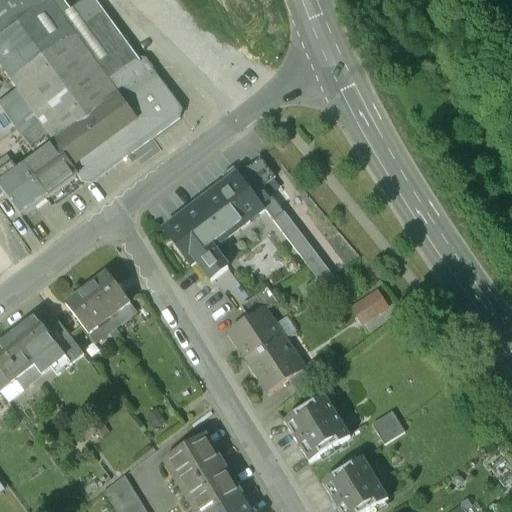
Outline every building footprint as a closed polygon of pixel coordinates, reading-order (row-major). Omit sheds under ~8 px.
[(133,64),(88,0),(62,18),(51,1),(52,0),(2,0),(0,2),(0,68),(16,91),(0,103),(0,107),(35,157),(54,144),(77,176),(81,182),(89,184),(180,119),(182,113),(145,60),(139,60),(133,64)] [(0,183),(0,191),(4,196),(20,219),(77,176),(54,144),(35,157),(0,183)] [(256,163),(235,178),(262,214),(266,211),(317,279),(324,288),(331,282),(260,189),(270,181),(256,163)] [(262,214),(235,178),(164,232),(191,267),(196,263),(211,283),(228,270),(214,251),(262,214)] [(130,303),(106,273),(85,289),(108,318),(119,309),(120,311),(130,303)] [(309,299),(324,288),(317,279),(302,290),(309,299)] [(108,318),(85,289),(64,305),(87,335),(97,328),(96,327),(108,318)] [(353,306),(364,326),(393,310),(382,290),(353,306)] [(247,321),(262,311),(263,313),(276,305),(267,291),(240,309),(247,321)] [(108,318),(115,328),(136,312),(130,303),(120,311),(119,309),(108,318)] [(69,337),(48,308),(34,318),(56,347),(69,337)] [(247,321),(227,334),(229,337),(232,335),(240,348),(237,349),(248,366),(282,343),(263,313),(262,311),(247,321)] [(56,347),(34,318),(11,336),(33,366),(40,375),(41,375),(64,358),(56,347)] [(97,328),(87,335),(94,344),(115,328),(108,318),(96,327),(97,328)] [(33,366),(11,336),(0,344),(0,373),(9,385),(15,380),(33,366)] [(56,347),(64,358),(70,366),(83,356),(69,337),(56,347)] [(282,343),(248,366),(249,367),(252,365),(260,378),(257,380),(267,395),(287,382),(302,372),(300,370),(282,343)] [(300,370),(302,372),(287,382),(298,397),(324,378),(313,361),(300,370)] [(21,389),(40,375),(33,366),(15,380),(21,389)] [(0,391),(9,385),(0,373),(0,391)] [(324,398),(284,423),(309,464),(350,440),(324,398)] [(392,413),(371,426),(378,437),(399,424),(392,413)] [(399,424),(378,437),(384,446),(404,434),(399,424)] [(217,511),(241,498),(205,437),(163,463),(164,464),(166,463),(195,511),(217,511)] [(362,460),(321,485),(337,511),(369,511),(387,501),(362,460)] [(145,511),(125,477),(104,493),(115,511),(145,511)] [(249,511),(241,498),(217,511),(249,511)]
